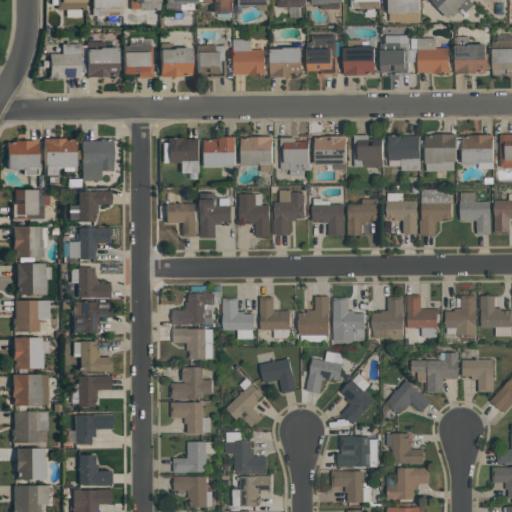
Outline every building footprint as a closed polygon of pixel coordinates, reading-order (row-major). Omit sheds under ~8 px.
[(85,9),(84,0),(55,0),(56,10),(85,9)] [(121,0),(90,0),(91,15),(122,14),(121,0)] [(129,0),(130,10),(159,9),(158,0),(129,0)] [(194,0),(163,0),(164,10),(195,9),(194,0)] [(212,0),(213,14),(232,13),(231,0),(212,0)] [(350,0),(351,9),(380,8),(379,0),(350,0)] [(418,0),(387,0),(388,13),(407,13),(407,22),(419,22),(418,0)] [(465,12),(474,3),(471,0),(429,0),(447,19),(460,7),(465,12)] [(306,49),(307,71),(315,71),(315,75),(336,74),(335,35),(311,35),(312,49),(306,49)] [(399,35),(385,36),(385,49),(379,50),(380,73),(405,72),(405,44),(399,44),(399,35)] [(151,77),(151,38),(129,38),(129,46),(122,46),(122,74),(136,73),(136,78),(151,77)] [(436,38),(416,38),(417,73),(448,73),(448,48),(436,48),(436,38)] [(233,75),(264,74),(264,49),(251,49),(251,39),(232,40),(233,75)] [(48,78),(78,78),(78,72),(79,72),(79,44),(60,44),(61,53),(48,54),(48,78)] [(454,45),(454,74),(485,73),(485,44),(454,45)] [(215,51),(195,52),(196,74),(208,74),(208,76),(224,76),(223,46),(214,46),(215,51)] [(343,47),(343,75),(374,75),(374,47),(343,47)] [(85,77),(117,76),(116,48),(85,49),(85,77)] [(159,77),(191,76),(190,48),(159,49),(159,77)] [(269,76),(300,77),(301,49),(270,48),(269,76)] [(511,48),(491,49),(492,74),(511,73),(511,48)] [(424,134),(425,171),(455,170),(455,134),(424,134)] [(382,167),(382,139),(368,139),(367,135),(353,135),(354,168),(382,167)] [(419,135),(388,135),(387,161),(400,161),(400,170),(419,170),(419,135)] [(492,135),(461,135),(462,164),(492,163),(492,135)] [(345,136),(314,137),(314,165),(332,165),(332,169),(345,169),(345,136)] [(198,138),(167,137),(167,162),(180,163),(179,173),(198,173),(198,138)] [(235,137),(203,138),(204,167),(236,167),(235,137)] [(240,137),(241,166),(272,165),(272,137),(240,137)] [(43,139),(43,175),(59,175),(59,167),(74,167),(74,138),(43,139)] [(279,138),(280,169),(289,169),(289,176),(303,176),(302,170),(309,170),(308,141),(294,141),(294,138),(279,138)] [(5,168),(22,169),(22,175),(36,175),(37,141),(6,140),(5,168)] [(81,181),(100,180),(100,171),(112,171),(112,140),(80,140),(81,181)] [(43,190),(12,189),(12,218),(42,219),(43,190)] [(434,235),(434,220),(451,220),(451,190),(420,190),(420,235),(434,235)] [(96,220),(95,205),(110,204),(110,191),(77,191),(77,205),(68,205),(68,221),(96,220)] [(288,235),(288,219),(303,220),(304,192),(279,191),(278,202),(273,201),(272,234),(288,235)] [(459,221),(476,221),(475,234),(489,235),(490,202),(474,201),(474,192),(460,192),(459,221)] [(417,201),(401,200),(401,194),(386,193),(386,219),(402,220),(402,233),(416,234),(417,201)] [(493,232),(509,232),(509,218),(511,217),(511,193),(508,194),(508,200),(494,200),(493,232)] [(268,205),(261,205),(261,194),(238,194),(238,223),(255,223),(255,237),(268,236),(268,205)] [(215,199),(199,200),(200,239),(215,238),(214,223),(230,222),(230,205),(215,205),(215,199)] [(343,204),(329,204),(329,199),(312,199),(312,222),(328,222),(327,235),(343,236),(343,204)] [(347,204),(347,236),(361,235),(361,222),(376,221),(376,199),(360,199),(361,204),(347,204)] [(195,236),(195,203),(164,204),(165,223),(181,223),(181,237),(195,236)] [(40,257),(40,247),(45,247),(45,227),(12,227),(12,257),(40,257)] [(109,227),(77,228),(77,241),(67,241),(67,259),(95,259),(94,243),(109,243),(109,227)] [(14,264),(15,295),(43,294),(43,279),(49,279),(49,263),(14,264)] [(109,297),(109,283),(94,283),(94,267),(70,268),(70,283),(76,283),(76,298),(109,297)] [(172,324),(212,323),(211,307),(214,307),(214,292),(186,292),(186,310),(171,310),(172,324)] [(444,310),(445,328),(455,328),(455,335),(476,335),(475,295),(460,295),(460,310),(444,310)] [(480,327),(494,327),(495,336),(510,336),(510,309),(494,309),(494,295),(479,296),(480,327)] [(273,296),(258,297),(259,329),(290,329),(289,310),(273,311),(273,296)] [(328,296),(314,296),(314,311),(298,311),(298,335),(329,334),(328,296)] [(437,309),(420,308),(420,296),(406,296),(406,327),(436,328),(437,309)] [(402,297),(386,297),(387,311),(371,312),(372,339),(403,338),(402,297)] [(222,330),(237,330),(237,338),(252,339),(253,313),(237,313),(237,299),(222,299),(222,330)] [(363,312),(348,312),(347,299),(332,299),(333,341),(364,340),(363,312)] [(48,300),(13,300),(12,332),(38,332),(38,319),(48,319),(48,300)] [(111,317),(110,302),(72,303),(72,317),(72,333),(96,333),(96,317),(111,317)] [(212,359),(212,329),(172,328),(172,343),(187,343),(187,359),(212,359)] [(289,330),(273,330),(273,338),(289,338),(289,330)] [(40,369),(39,337),(12,337),(12,369),(40,369)] [(110,371),(110,357),(97,357),(97,341),(72,341),(72,356),(79,356),(79,371),(110,371)] [(319,393),(321,378),(338,381),(343,354),(326,351),(324,360),(311,358),(306,391),(319,393)] [(458,378),(457,352),(440,353),(440,360),(410,360),(410,372),(417,372),(417,381),(426,381),(426,392),(442,391),(442,379),(458,378)] [(258,364),(262,383),(279,380),(281,393),(294,391),(289,359),(258,364)] [(477,392),(493,391),(492,359),(461,360),(462,378),(477,378),(477,392)] [(212,394),(211,379),(202,380),(202,366),(182,367),(182,383),(170,383),(171,399),(203,398),(203,394),(212,394)] [(47,405),(47,374),(10,374),(11,406),(47,405)] [(363,390),(369,385),(357,374),(339,392),(351,403),(341,413),(352,424),(374,401),(363,390)] [(109,375),(76,376),(77,407),(95,407),(95,390),(110,389),(109,375)] [(239,385),(243,389),(224,409),(237,421),(241,417),(251,427),(261,416),(252,407),(263,396),(245,378),(239,385)] [(399,414),(409,402),(420,412),(430,401),(405,380),(385,402),(399,414)] [(172,402),(172,418),(185,417),(185,434),(209,433),(209,417),(202,417),(202,402),(172,402)] [(12,442),(46,443),(46,412),(13,411),(12,442)] [(73,415),(73,444),(92,444),(92,429),(112,429),(111,414),(73,415)] [(266,456),(252,456),(251,440),(241,440),(241,432),(224,432),(225,454),(233,454),(234,472),(266,472),(266,456)] [(392,464),(423,463),(423,449),(409,449),(409,433),(391,433),(392,464)] [(377,467),(377,436),(338,437),(338,467),(377,467)] [(206,472),(206,453),(214,453),(214,441),(186,442),(186,458),(172,458),(172,472),(206,472)] [(43,480),(43,448),(15,448),(14,479),(43,480)] [(110,485),(110,471),(96,471),(96,455),(78,454),(77,485),(110,485)] [(387,499),(414,499),(414,483),(429,483),(428,467),(396,468),(397,486),(387,486),(387,499)] [(370,488),(363,489),(362,471),(331,471),(331,487),(345,486),(345,503),(370,502),(370,488)] [(270,475),(239,476),(240,489),(231,490),(231,506),(257,506),(257,490),(271,490),(270,475)] [(187,507),(211,507),(211,491),(206,491),(206,476),(173,476),(173,490),(187,490),(187,507)] [(47,485),(12,485),(12,511),(39,511),(39,504),(47,504),(47,485)] [(71,511),(96,511),(97,504),(109,504),(109,489),(71,490),(71,511)]
